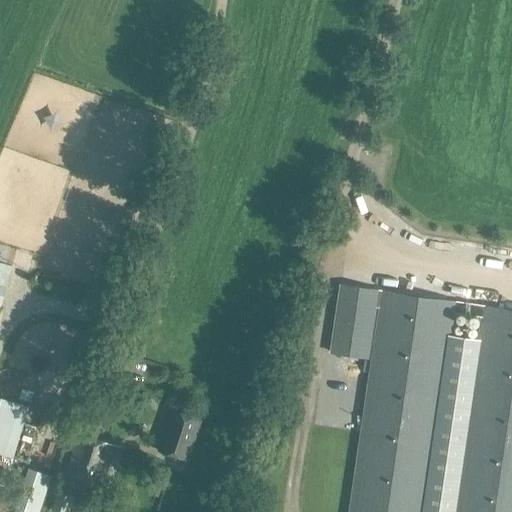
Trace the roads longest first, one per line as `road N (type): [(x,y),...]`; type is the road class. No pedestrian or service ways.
road 1 (unknown): [(223,0),(132,260),(102,318),(18,314),(0,356)]
road 2 (unknown): [(398,0),(355,152),(358,214),(418,252),(511,269)]
